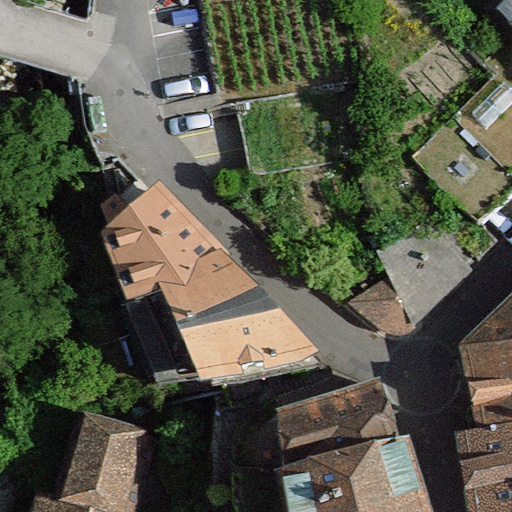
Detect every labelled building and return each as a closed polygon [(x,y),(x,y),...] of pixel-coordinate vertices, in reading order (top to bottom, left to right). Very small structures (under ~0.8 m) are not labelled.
[(511,0),(496,0),(483,11),(511,43),(511,0)] [(89,271),(114,342),(145,328),(185,429),(309,393),(150,211),(89,271)] [(511,298),(461,346),(476,426),(511,420),(511,298)] [(275,511),(385,480),(367,418),(256,449),(256,511),(275,511)] [(511,420),(476,426),(455,430),(470,511),(508,511),(511,511),(511,420)] [(131,511),(146,461),(73,444),(56,511),(131,511)] [(395,511),(385,480),(275,511),(395,511)]
